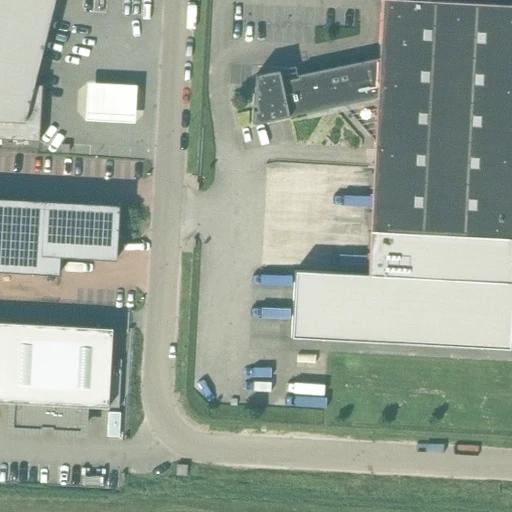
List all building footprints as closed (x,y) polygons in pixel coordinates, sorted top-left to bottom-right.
[(0,0),(0,141),(40,144),(43,89),(36,89),(58,0),(0,0)] [(375,168),(370,275),(295,271),(291,338),(509,349),(511,293),(511,5),(404,0),(381,0),(379,58),(297,76),(297,79),(281,82),(278,70),(255,75),(254,105),(255,105),(256,110),(253,111),(253,125),(343,105),(343,106),(374,141),(373,168),(375,168)] [(134,91),(86,88),(84,125),(133,128),(134,91)] [(41,256),(44,202),(0,199),(0,272),(58,276),(59,257),(41,256)] [(119,206),(44,202),(41,256),(59,257),(115,261),(119,206)] [(0,402),(15,404),(15,409),(14,425),(37,427),(36,430),(41,430),(41,427),(51,427),(51,430),(55,431),(56,428),(78,429),(79,413),(79,407),(107,409),(112,329),(0,322),(0,402)]
